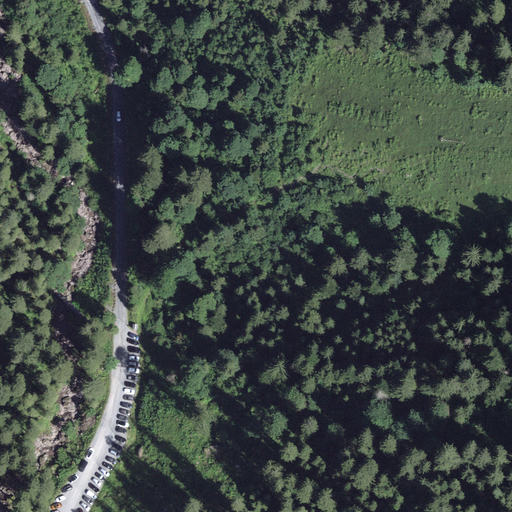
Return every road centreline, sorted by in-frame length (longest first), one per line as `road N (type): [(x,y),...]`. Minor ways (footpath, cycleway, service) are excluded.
road 1 (unclassified): [(91,0),(117,107),(122,316)]
road 2 (track): [(122,316),(121,390),(67,511)]
